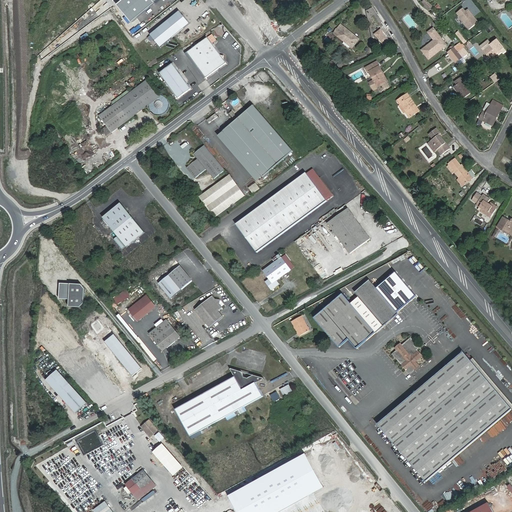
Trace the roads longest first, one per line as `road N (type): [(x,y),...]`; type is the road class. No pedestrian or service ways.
road 1 (secondary): [(511,335),(297,81)]
road 2 (unclassified): [(263,324),(414,511)]
road 3 (unclassified): [(75,428),(263,324)]
road 4 (unclassified): [(128,159),(263,324)]
road 5 (residential): [(371,0),(442,113),(484,163)]
road 6 (secondary): [(242,74),(128,159)]
road 7 (unknown): [(67,204),(16,151),(33,89)]
road 8 (unknown): [(319,352),(365,417),(402,387)]
